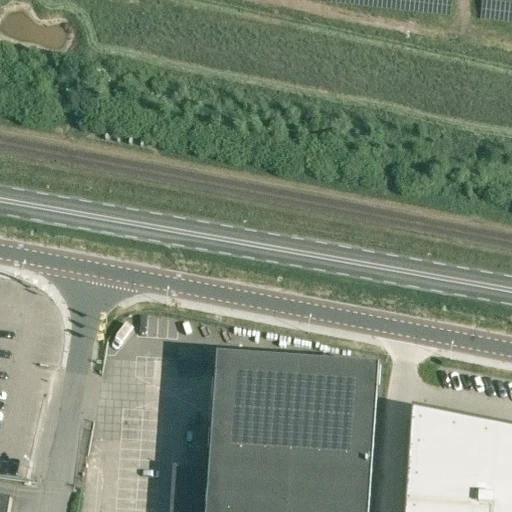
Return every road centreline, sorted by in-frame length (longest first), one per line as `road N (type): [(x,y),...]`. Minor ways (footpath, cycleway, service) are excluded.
road 1 (unclassified): [(0,252),(511,349)]
road 2 (primary): [(511,288),(0,198)]
